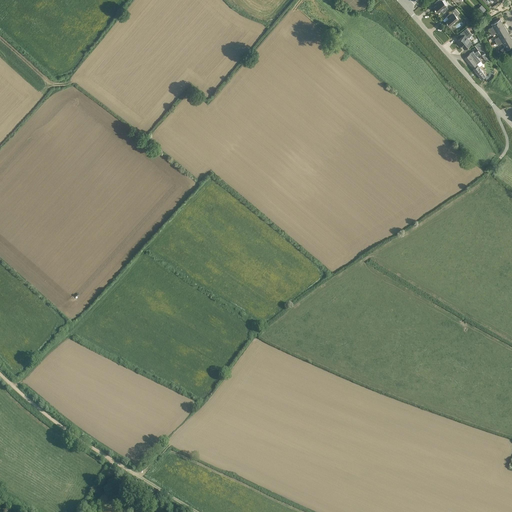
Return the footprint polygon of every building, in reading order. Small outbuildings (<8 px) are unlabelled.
[(434,7),(438,13),(446,6),(444,2),(445,1),(444,0),(437,0),(436,1),(438,4),(434,7)] [(486,10),(481,5),(477,9),(481,14),(486,10)] [(460,13),(455,8),(448,15),(450,17),(446,21),(450,26),(458,19),(456,16),(460,13)] [(490,32),(503,24),(500,19),(491,24),(493,26),(488,29),(490,32)] [(503,24),(490,32),(491,35),(496,32),(497,35),(506,29),(503,24)] [(464,49),(471,43),(467,38),(472,34),(467,27),(460,33),(462,36),(457,40),(464,49)] [(496,42),(509,34),(506,29),(497,35),(498,37),(494,39),(496,42)] [(511,39),(509,34),(496,42),(498,45),(502,43),(504,45),(511,39)] [(511,39),(504,45),(505,47),(500,50),(502,53),(511,46),(511,39)] [(470,54),(464,58),(473,69),(481,79),(486,75),(480,68),(477,64),(480,62),(480,61),(477,56),(480,54),(478,51),(477,51),(475,53),(473,51),(470,54)]
